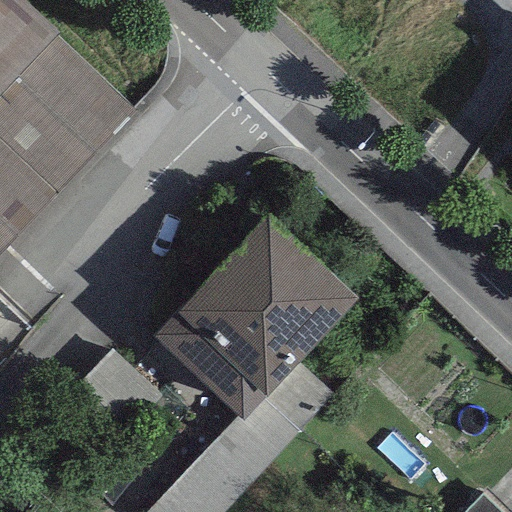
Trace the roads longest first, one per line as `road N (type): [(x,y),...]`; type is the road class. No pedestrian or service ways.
road 1 (residential): [(191,0),(399,201)]
road 2 (residential): [(511,49),(399,201)]
road 3 (residential): [(399,201),(511,305)]
